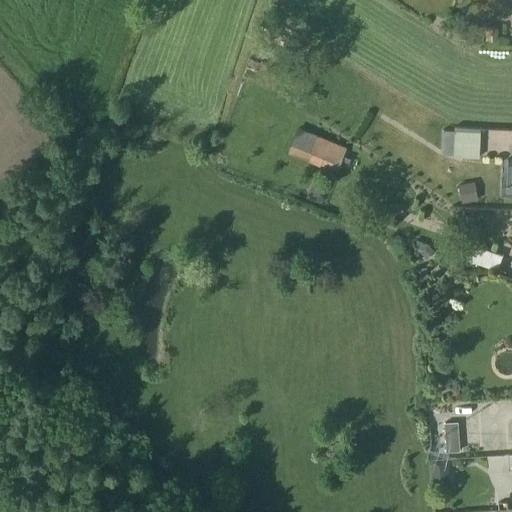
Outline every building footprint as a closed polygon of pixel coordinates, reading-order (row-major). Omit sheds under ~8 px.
[(484,27),(483,43),(490,43),(490,39),(496,39),(496,27),(484,27)] [(452,155),(477,156),(478,131),(440,129),(439,153),(452,153),(452,155)] [(351,151),(302,131),(293,155),(342,174),(351,151)] [(457,184),(460,202),(476,199),(472,180),(457,184)] [(500,254),(469,243),(464,257),(495,268),(500,254)] [(457,420),(443,420),(444,448),(458,447),(457,420)]
